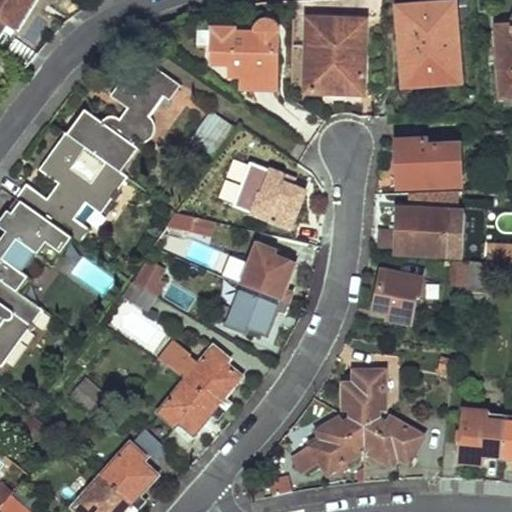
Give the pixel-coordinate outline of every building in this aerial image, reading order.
[(0,0),(0,18),(19,31),(38,0),(0,0)] [(50,0),(48,3),(73,20),(86,7),(74,0),(50,0)] [(340,0),(325,0),(311,2),(311,46),(316,46),(315,93),(366,94),(367,21),(341,21),(340,0)] [(400,10),(406,86),(463,82),(457,6),(473,5),(472,0),(385,0),(387,11),(400,10)] [(511,18),(501,19),(506,97),(511,96),(511,18)] [(213,33),(214,67),(231,67),(231,76),(243,76),(243,85),(279,84),(279,36),(277,33),(275,30),(271,28),(268,28),(264,28),(260,30),(257,34),(256,38),(235,39),(234,33),(213,33)] [(64,133),(122,174),(140,149),(133,144),(135,142),(138,143),(142,144),(148,143),(151,141),(153,138),(155,135),(156,130),(156,126),(154,122),(151,119),(166,97),(171,100),(179,88),(145,65),(137,77),(128,71),(109,97),(124,108),(118,118),(107,116),(98,121),(82,110),(64,133)] [(218,159),(238,127),(210,111),(191,143),(218,159)] [(70,238),(80,245),(90,232),(75,220),(86,205),(101,215),(128,178),(122,174),(64,133),(63,132),(37,167),(55,181),(43,198),(24,184),(14,198),(17,200),(70,238)] [(401,141),(404,190),(462,187),(460,145),(429,147),(428,139),(401,141)] [(254,215),(292,230),(307,193),(292,187),(294,180),(275,173),(265,197),(262,195),(254,215)] [(17,240),(51,264),(70,238),(17,200),(0,224),(0,227),(8,233),(17,240)] [(402,209),(399,253),(449,256),(452,211),(429,211),(429,203),(407,201),(407,209),(402,209)] [(168,228),(212,241),(217,223),(173,211),(168,228)] [(8,233),(0,244),(0,255),(4,259),(17,240),(8,233)] [(244,283),(284,299),(297,265),(278,258),(281,251),(261,243),(244,283)] [(488,263),(511,263),(511,243),(488,244),(488,263)] [(0,279),(23,296),(34,281),(4,259),(0,255),(0,279)] [(70,276),(103,300),(117,280),(84,256),(70,276)] [(409,258),(409,272),(436,273),(437,260),(409,258)] [(471,262),(467,289),(479,291),(483,263),(471,262)] [(167,283),(147,271),(138,285),(158,297),(167,283)] [(385,271),(377,310),(392,313),(391,320),(413,325),(420,297),(423,298),(426,280),(385,271)] [(0,371),(45,311),(23,296),(0,279),(0,371)] [(135,283),(127,295),(151,311),(159,298),(158,297),(138,285),(135,283)] [(244,283),(227,324),(247,332),(250,326),(269,335),(284,299),(244,283)] [(187,379),(220,406),(244,378),(228,365),(232,360),(216,347),(201,363),(193,355),(195,352),(179,338),(160,360),(187,379)] [(351,412),(351,422),(364,431),(381,421),(381,411),(386,412),(386,373),(357,373),(357,386),(345,386),(346,412),(351,412)] [(187,379),(160,410),(177,424),(180,421),(195,434),(220,406),(187,379)] [(84,382),(73,394),(90,409),(100,397),(84,382)] [(28,409),(35,415),(42,405),(35,399),(28,409)] [(461,414),(458,441),(463,441),(461,463),(484,464),(484,457),(502,458),(507,416),(461,414)] [(511,416),(507,416),(502,458),(511,458),(511,416)] [(364,431),(365,445),(374,449),(370,455),(391,468),(401,452),(410,458),(423,437),(393,419),(389,426),(381,421),(364,431)] [(323,461),(330,473),(361,456),(356,449),(365,445),(364,431),(351,422),(344,427),(341,420),(321,432),(325,442),(298,457),(300,460),(298,462),(302,469),(304,467),(306,471),(323,461)] [(147,429),(138,439),(157,457),(166,448),(147,429)] [(103,475),(135,503),(160,476),(145,462),(148,457),(132,443),(103,475)] [(127,511),(135,503),(103,475),(74,506),(80,511),(127,511)] [(6,511),(31,511),(14,495),(2,508),(6,511)]
